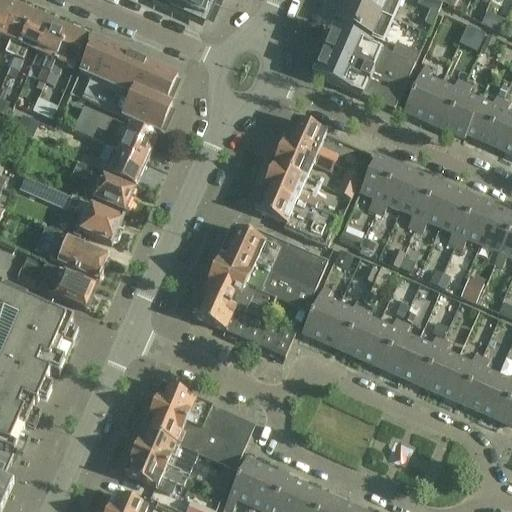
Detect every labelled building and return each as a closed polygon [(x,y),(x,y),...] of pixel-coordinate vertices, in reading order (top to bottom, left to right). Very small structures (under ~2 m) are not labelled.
[(141,0),(146,2),(146,0),(159,0),(203,19),(211,0),(141,0)] [(344,0),(344,2),(391,22),(400,1),(399,0),(344,0)] [(451,0),(431,0),(431,1),(448,9),(451,0)] [(0,40),(2,41),(16,9),(0,2),(0,40)] [(391,22),(344,2),(335,23),(372,40),(373,38),(382,42),(391,22)] [(15,60),(34,17),(16,9),(2,41),(11,45),(6,56),(15,60)] [(430,13),(425,25),(431,28),(437,16),(430,13)] [(487,15),(481,27),(498,35),(504,23),(487,15)] [(37,57),(51,25),(34,17),(15,60),(23,64),(28,53),(37,57)] [(45,87),(69,32),(51,25),(37,57),(46,61),(37,83),(45,87)] [(74,73),(88,41),(69,32),(45,87),(54,91),(64,69),(74,73)] [(341,90),(341,91),(350,95),(350,94),(360,99),(394,114),(414,68),(390,58),(334,33),(332,37),(314,78),(341,90)] [(495,44),(486,40),(479,54),(489,58),(495,44)] [(93,43),(78,78),(90,83),(85,96),(82,94),(79,102),(160,137),(172,109),(166,107),(178,79),(93,43)] [(414,68),(420,57),(396,46),(390,58),(414,68)] [(15,60),(10,71),(19,75),(23,64),(15,60)] [(424,67),(404,114),(424,123),(440,86),(429,81),(433,71),(424,67)] [(10,71),(7,79),(15,82),(19,75),(10,71)] [(443,131),(464,85),(457,82),(453,91),(440,86),(424,123),(443,131)] [(464,85),(443,131),(465,141),(467,137),(464,135),(479,102),(468,98),(472,88),(464,85)] [(504,102),(508,91),(501,88),(497,99),(504,102)] [(484,144),(502,101),(496,99),(492,108),(479,102),(464,135),(467,137),(484,144)] [(503,152),(511,131),(511,116),(507,115),(511,105),(502,101),(484,144),(503,152)] [(0,102),(0,116),(4,119),(9,107),(0,102)] [(48,107),(38,102),(32,115),(42,119),(48,107)] [(146,166),(157,142),(128,129),(128,130),(84,111),(73,135),(108,150),(146,166)] [(15,136),(31,143),(38,127),(22,120),(17,131),(15,136)] [(321,150),(327,137),(293,122),(283,146),(334,168),(338,158),(321,150)] [(511,156),(511,131),(503,152),(511,156)] [(273,168),(307,183),(312,170),(330,176),(334,168),(283,146),(273,168)] [(102,164),(98,162),(94,171),(136,190),(146,166),(108,150),(102,164)] [(82,156),(77,166),(93,173),(94,171),(98,162),(82,156)] [(375,162),(358,199),(371,205),(367,214),(375,217),(395,171),(375,162)] [(88,185),(93,173),(77,166),(72,178),(88,185)] [(307,183),(273,168),(263,191),(315,213),(319,204),(308,199),(306,203),(299,200),(307,183)] [(399,217),(415,179),(395,171),(375,217),(383,220),(387,211),(399,217)] [(349,201),(359,178),(346,173),(337,196),(349,201)] [(415,234),(435,188),(415,179),(399,217),(411,222),(407,231),(415,234)] [(102,180),(92,203),(125,217),(135,194),(102,180)] [(439,234),(455,197),(435,188),(415,234),(422,238),(426,228),(439,234)] [(282,233),(327,252),(340,224),(315,213),(263,191),(253,213),(285,227),(282,233)] [(48,192),(43,204),(55,209),(61,197),(48,192)] [(455,252),(475,205),(455,197),(439,234),(451,239),(446,248),(455,252)] [(91,209),(82,205),(72,200),(68,210),(78,215),(82,216),(75,233),(82,237),(97,243),(112,250),(124,223),(91,209)] [(479,251),(495,214),(475,205),(455,252),(462,255),(466,246),(479,251)] [(494,269),(511,228),(511,221),(495,214),(479,251),(491,256),(487,266),(494,269)] [(511,265),(511,228),(494,269),(502,272),(506,263),(511,265)] [(255,234),(253,240),(232,231),(222,254),(314,294),(327,265),(255,234)] [(338,245),(358,254),(363,243),(343,234),(338,245)] [(102,276),(108,261),(60,238),(49,262),(99,284),(103,277),(102,276)] [(360,251),(372,256),(376,247),(364,242),(360,251)] [(394,252),(387,267),(398,272),(404,257),(394,252)] [(348,274),(354,260),(339,253),(333,267),(348,274)] [(212,275),(276,303),(305,316),(314,294),(222,254),(212,275)] [(25,265),(22,272),(40,279),(40,278),(45,267),(27,259),(25,265)] [(398,271),(410,277),(415,266),(403,261),(398,271)] [(45,267),(40,278),(55,285),(50,297),(49,297),(48,298),(86,315),(97,290),(64,276),(45,267)] [(368,269),(361,283),(372,287),(378,274),(368,269)] [(383,292),(390,277),(380,273),(373,288),(383,292)] [(276,303),(212,275),(202,298),(266,325),(276,303)] [(438,290),(443,279),(434,275),(429,286),(438,290)] [(443,279),(438,290),(445,293),(450,282),(443,279)] [(460,302),(475,308),(483,289),(469,282),(460,302)] [(303,335),(323,344),(340,307),(327,302),(332,293),(323,289),(303,335)] [(0,511),(3,511),(13,490),(2,485),(35,411),(36,412),(50,381),(49,380),(50,377),(59,380),(78,337),(70,334),(73,327),(0,294),(0,511)] [(239,341),(285,361),(293,343),(295,338),(286,334),(277,330),(266,325),(202,298),(192,321),(225,335),(239,341)] [(323,344),(343,353),(364,307),(356,304),(352,313),(340,307),(323,344)] [(367,319),(371,310),(364,307),(343,353),(363,362),(379,325),(367,319)] [(498,318),(511,323),(511,310),(503,307),(498,318)] [(286,334),(295,338),(305,316),(298,313),(293,323),(291,322),(286,334)] [(407,315),(403,323),(411,327),(415,319),(407,315)] [(395,321),(391,330),(379,325),(363,362),(383,371),(403,325),(395,321)] [(407,337),(411,328),(403,325),(383,371),(403,380),(419,343),(407,337)] [(448,331),(437,326),(432,337),(443,342),(448,331)] [(435,339),(431,348),(419,343),(403,380),(423,388),(443,342),(435,339)] [(423,388),(442,397),(459,360),(446,355),(451,345),(443,342),(423,388)] [(475,356),(471,366),(459,360),(442,397),(462,406),(483,360),(475,356)] [(486,372),(490,363),(483,360),(462,406),(482,415),(499,378),(486,372)] [(511,401),(511,378),(510,383),(499,378),(482,415),(502,424),(511,401)] [(245,452),(255,430),(163,389),(153,411),(245,452)] [(511,401),(502,424),(511,428),(511,401)] [(235,475),(245,452),(153,411),(143,434),(199,459),(223,469),(234,474),(235,475)] [(134,456),(189,480),(199,459),(143,434),(134,456)] [(134,456),(124,479),(171,499),(176,489),(184,492),(189,480),(134,456)] [(244,466),(223,511),(233,511),(236,507),(248,511),(265,475),(244,466)] [(224,496),(234,474),(223,469),(213,491),(224,496)] [(271,511),(284,484),(265,475),(248,511),(271,511)] [(295,511),(304,493),(284,484),(271,511),(295,511)] [(319,511),(324,502),(304,493),(295,511),(319,511)] [(147,511),(131,505),(115,498),(108,511),(147,511)] [(343,511),(344,510),(324,502),(319,511),(343,511)]
